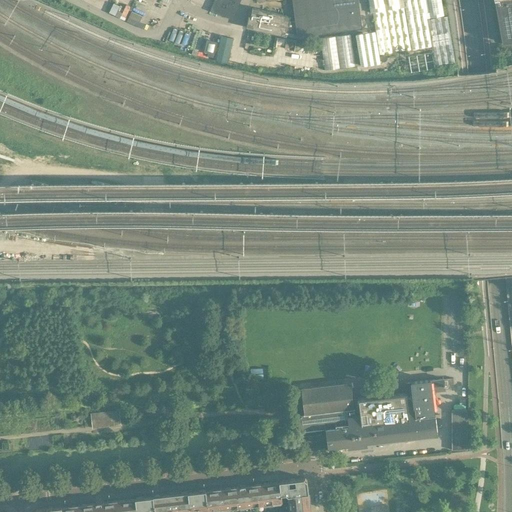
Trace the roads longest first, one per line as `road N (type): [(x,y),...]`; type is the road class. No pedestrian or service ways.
road 1 (tertiary): [(511,454),(465,0)]
road 2 (residential): [(322,511),(317,465),(18,499)]
